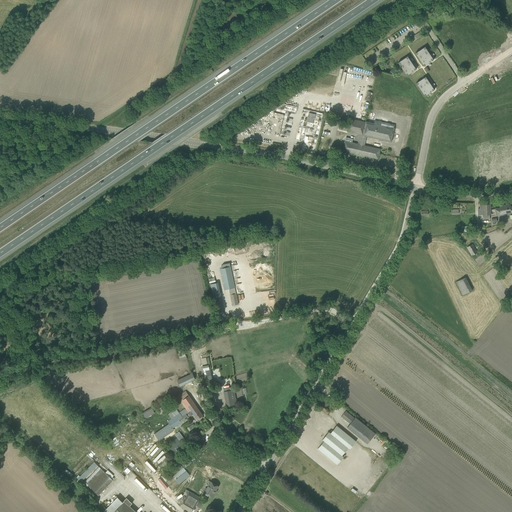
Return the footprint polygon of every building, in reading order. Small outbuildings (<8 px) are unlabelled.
[(434,60),(425,47),(415,53),(424,66),(434,60)] [(416,69),(407,56),(398,63),(406,76),(416,69)] [(434,90),(425,77),(416,83),(425,96),(434,90)] [(308,122),(318,124),(320,112),(304,110),(303,116),(309,117),(308,122)] [(360,155),(378,159),(381,149),(382,142),(366,139),(367,136),(392,142),(396,124),(391,123),(390,126),(382,125),(383,122),(375,120),(374,123),(366,121),(366,122),(350,119),(347,131),(359,134),(357,144),(345,141),(344,145),(343,146),(343,148),(342,151),(356,154),(355,155),(360,156),(360,155)] [(490,204),(480,205),(480,209),(482,209),(482,215),(489,215),(490,215),(490,210),(490,209),(490,204)] [(494,209),(490,210),(490,215),(492,214),(496,214),(496,216),(498,216),(500,215),(504,215),(503,214),(511,213),(511,209),(510,204),(508,205),(504,205),(499,205),(499,208),(495,209),(494,209)] [(467,247),(472,256),(477,253),(472,244),(467,247)] [(220,269),(224,290),(229,289),(230,295),(232,305),(238,304),(237,299),(234,287),(235,287),(230,266),(220,269)] [(472,290),(465,277),(456,282),(462,295),(472,290)] [(181,386),(197,379),(194,372),(178,380),(181,386)] [(224,392),(227,406),(237,404),(234,390),(224,392)] [(169,421),(170,423),(171,424),(178,420),(180,423),(192,414),(196,420),(203,416),(185,391),(177,397),(186,409),(179,414),(176,409),(168,414),(171,419),(169,421)] [(153,408),(143,412),(145,417),(156,414),(153,408)] [(350,424),(347,427),(351,430),(367,443),(375,433),(355,418),(354,419),(349,415),(345,411),(341,417),(350,424)] [(336,426),(330,433),(348,448),(349,449),(356,441),(340,429),(336,426)] [(152,433),(156,440),(166,434),(163,427),(152,433)] [(179,432),(175,435),(177,438),(178,437),(181,440),(183,438),(179,432)] [(322,440),(324,441),(342,456),(342,455),(348,448),(330,433),(329,432),(322,440)] [(177,438),(169,444),(172,449),(182,442),(181,440),(178,437),(177,438)] [(151,441),(144,451),(152,457),(151,458),(159,464),(165,456),(163,454),(165,451),(151,441)] [(324,441),(318,449),(321,452),(337,465),(343,457),(342,455),(342,456),(324,441)] [(138,458),(135,461),(144,471),(147,469),(138,458)] [(173,475),(179,484),(190,476),(184,467),(173,475)] [(98,471),(86,484),(94,491),(92,493),(97,497),(99,495),(110,483),(113,480),(114,478),(112,477),(111,478),(101,469),(98,471)] [(202,494),(203,494),(207,496),(208,495),(213,498),(215,493),(214,492),(218,486),(211,482),(207,489),(206,488),(202,494)] [(186,497),(185,499),(180,506),(190,511),(191,511),(195,506),(201,509),(205,501),(186,490),(184,492),(183,493),(186,497)] [(132,511),(130,509),(131,507),(129,506),(132,503),(126,498),(122,502),(117,497),(102,511),(132,511)]
